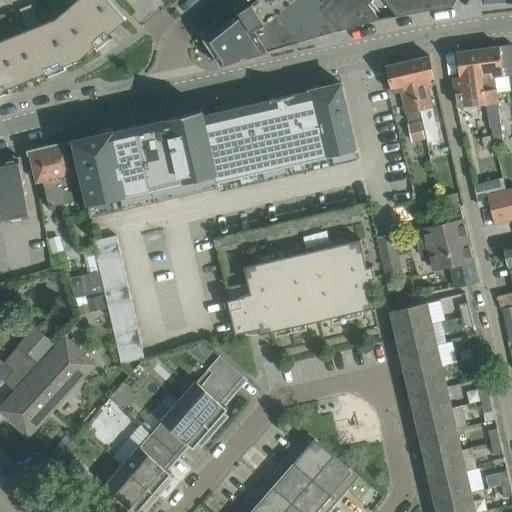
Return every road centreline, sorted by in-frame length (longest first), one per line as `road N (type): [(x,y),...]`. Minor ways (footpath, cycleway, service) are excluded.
road 1 (residential): [(388,511),(402,485),(382,392),(354,382),(286,395),(177,511)]
road 2 (residential): [(511,386),(434,34)]
road 3 (tertiary): [(178,89),(434,34)]
road 4 (tertiary): [(0,130),(178,89)]
